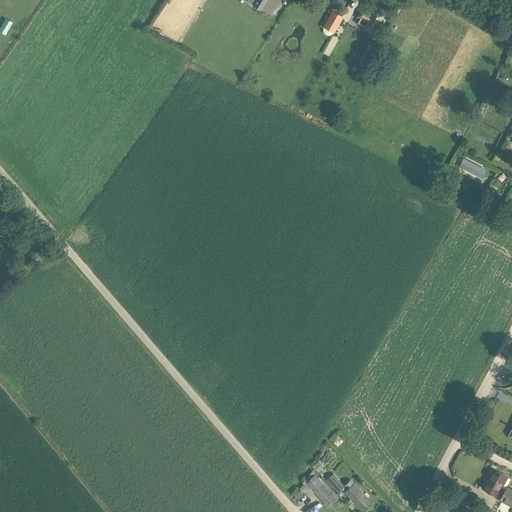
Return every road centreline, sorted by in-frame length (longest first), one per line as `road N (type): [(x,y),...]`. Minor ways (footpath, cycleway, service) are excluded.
road 1 (unclassified): [(294,511),(0,172)]
road 2 (unclassified): [(511,333),(419,511)]
